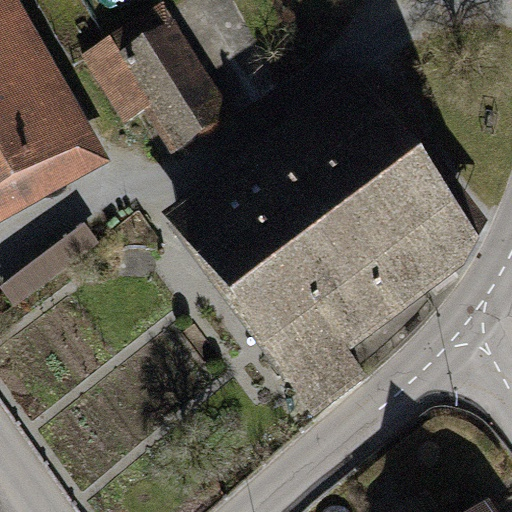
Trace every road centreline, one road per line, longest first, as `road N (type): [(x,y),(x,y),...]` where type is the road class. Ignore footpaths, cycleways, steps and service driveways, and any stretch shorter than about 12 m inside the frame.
road 1 (unknown): [(382,22),(358,62),(0,265)]
road 2 (tertiary): [(470,320),(263,511)]
road 3 (unknown): [(382,22),(511,10)]
